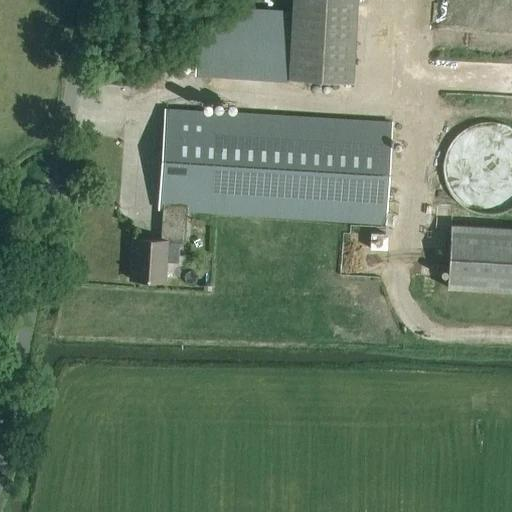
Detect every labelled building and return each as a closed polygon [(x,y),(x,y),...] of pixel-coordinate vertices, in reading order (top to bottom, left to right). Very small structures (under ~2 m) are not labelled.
[(291,0),(291,13),(287,79),(352,82),(356,0),(291,0)] [(287,79),(291,13),(231,10),(197,29),(193,73),(287,79)] [(385,224),(392,124),(164,109),(158,209),(162,210),(160,241),(132,239),(130,280),(164,282),(166,242),(184,243),(186,211),(385,224)] [(449,146),(445,158),(443,169),(445,181),(449,193),(457,202),(466,209),(477,214),(489,216),(501,214),(511,209),(511,129),(501,125),(489,123),(477,125),(466,129),(457,137),(449,146)] [(446,289),(511,293),(511,228),(450,225),(446,289)]
